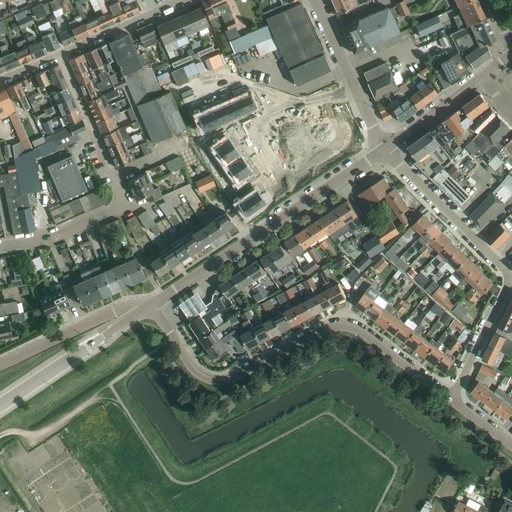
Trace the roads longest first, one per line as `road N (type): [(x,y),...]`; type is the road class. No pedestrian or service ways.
road 1 (secondary): [(149,307),(205,379),(239,376),(339,326),(450,399)]
road 2 (residential): [(0,247),(51,235),(120,199),(61,54)]
road 3 (secondary): [(149,307),(382,149)]
road 4 (track): [(0,435),(46,429),(161,345)]
road 5 (residential): [(506,282),(505,268),(382,149)]
road 6 (secondary): [(0,405),(149,307)]
road 7 (residential): [(382,149),(316,0)]
road 8 (residential): [(0,363),(126,305),(149,307)]
road 9 (residential): [(61,54),(182,0)]
road 10 (residential): [(450,399),(506,282)]
road 11 (secondary): [(382,149),(481,76)]
